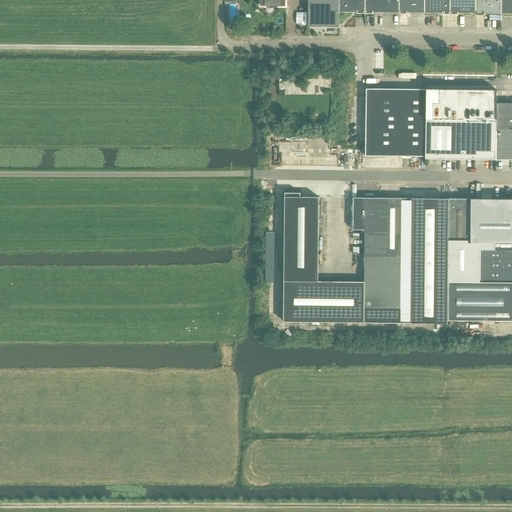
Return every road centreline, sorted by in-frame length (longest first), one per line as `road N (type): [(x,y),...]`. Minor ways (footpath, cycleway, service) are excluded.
road 1 (track): [(511,508),(0,507)]
road 2 (residential): [(220,0),(221,43),(231,50),(511,41)]
road 3 (unclassified): [(363,175),(511,177)]
